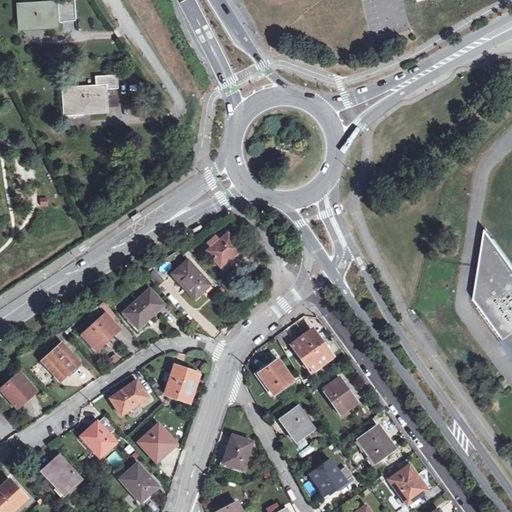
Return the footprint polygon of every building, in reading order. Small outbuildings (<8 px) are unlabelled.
[(57,2),(43,3),(43,7),(22,8),(23,26),(44,25),(44,29),(58,28),(57,2)] [(43,7),(43,3),(16,4),(18,30),(44,29),(44,25),(23,26),(22,8),(43,7)] [(63,92),(64,109),(90,108),(90,112),(107,111),(107,106),(117,106),(116,76),(96,77),(97,86),(82,87),(82,91),(63,92)] [(134,217),(136,220),(143,214),(141,212),(134,217)] [(208,251),(219,264),(224,269),(235,259),(232,256),(241,248),(229,234),(208,251)] [(511,265),(490,235),(487,234),(476,301),(511,350),(511,265)] [(173,274),(185,288),(187,287),(196,297),(200,301),(210,285),(188,260),(173,274)] [(122,313),(138,331),(148,322),(151,319),(149,318),(164,304),(150,289),(122,313)] [(105,313),(113,321),(117,318),(104,302),(99,306),(105,313)] [(119,328),(113,321),(105,313),(80,336),(95,353),(105,344),(109,340),(107,339),(119,328)] [(309,370),(329,355),(319,341),(310,329),(289,344),(309,370)] [(55,336),(62,343),(71,354),(77,348),(62,330),(55,336)] [(43,361),(49,368),(51,365),(61,376),(69,369),(78,362),(71,354),(62,343),(43,361)] [(274,395),(294,381),(279,361),(269,368),(259,375),(274,395)] [(51,365),(49,368),(59,379),(61,376),(51,365)] [(175,365),(166,393),(188,401),(192,391),(195,382),(193,381),(196,372),(175,365)] [(35,390),(20,373),(2,388),(18,406),(26,398),(35,390)] [(342,414),(358,402),(349,390),(340,377),(323,389),(342,414)] [(131,386),(138,382),(137,379),(122,389),(124,391),(131,386)] [(147,396),(138,382),(131,386),(124,391),(122,389),(110,397),(122,414),(147,396)] [(286,428),(293,437),(300,432),(304,437),(314,429),(299,406),(280,419),(286,428)] [(98,422),(97,421),(91,427),(81,435),(100,456),(116,442),(109,433),(115,428),(104,416),(98,422)] [(140,440),(154,455),(156,452),(161,457),(172,447),(175,444),(158,424),(140,440)] [(376,463),(395,449),(386,437),(378,426),(359,440),(376,463)] [(296,442),(304,437),(300,432),(293,437),(296,442)] [(224,463),(243,469),(252,441),(233,435),(228,449),(224,463)] [(80,479),(59,455),(51,462),(43,469),(64,493),(80,479)] [(121,478),(139,498),(147,491),(149,494),(153,490),(158,485),(138,463),(121,478)] [(318,484),(324,492),(328,489),(330,492),(339,486),(335,481),(339,478),(331,465),(325,470),(322,466),(311,473),(318,484)] [(389,480),(403,499),(407,505),(417,498),(424,493),(418,485),(422,482),(410,465),(389,480)] [(10,511),(27,497),(10,479),(0,488),(0,506),(5,511),(10,511)] [(418,485),(424,493),(428,490),(422,482),(418,485)] [(147,491),(139,498),(141,501),(149,494),(147,491)] [(241,511),(236,502),(218,511),(241,511)] [(268,511),(274,511),(281,508),(277,502),(266,508),(268,511)]
